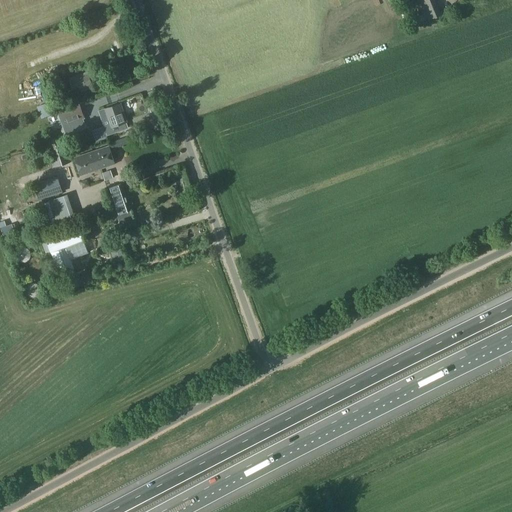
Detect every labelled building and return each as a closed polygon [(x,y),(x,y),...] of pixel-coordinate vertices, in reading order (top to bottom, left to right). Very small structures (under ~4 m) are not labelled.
[(428,20),(441,14),(434,0),(409,0),(415,12),(412,13),(416,23),(428,19),(428,20)] [(72,91),(92,84),(87,72),(76,76),(77,78),(69,80),(72,91)] [(68,124),(84,118),(79,104),(63,110),(68,124)] [(109,121),(124,116),(121,106),(108,110),(108,111),(106,112),(106,113),(109,121)] [(71,161),(64,139),(62,140),(59,131),(48,134),(50,144),(46,145),(53,167),(71,161)] [(114,164),(108,146),(74,158),(80,176),(114,164)] [(102,173),(105,180),(113,178),(111,170),(102,173)] [(48,197),(62,192),(57,177),(34,184),(39,200),(48,197)] [(179,183),(172,184),(175,198),(182,196),(179,183)] [(134,223),(130,210),(121,184),(108,189),(120,227),(134,223)] [(60,224),(72,220),(63,196),(62,192),(48,197),(49,201),(51,201),(60,224)] [(45,236),(57,232),(48,209),(37,213),(45,236)] [(61,281),(77,275),(66,249),(83,242),(77,228),(45,241),(61,281)]
